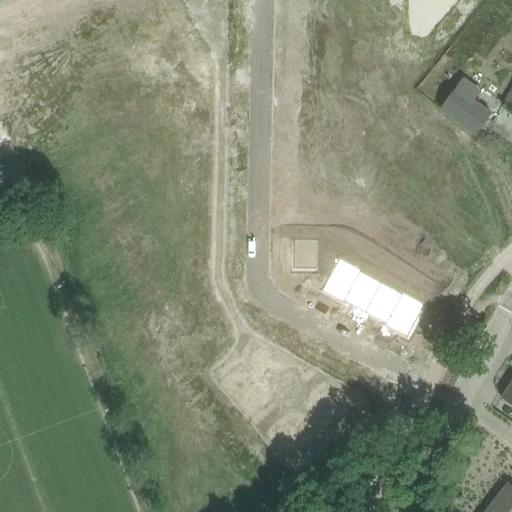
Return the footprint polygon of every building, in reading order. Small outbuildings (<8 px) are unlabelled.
[(457,87),(441,108),(475,133),(491,112),(457,87)] [(511,89),(503,104),(511,109),(511,89)] [(290,216),(290,231),(293,231),(293,233),(339,234),(339,208),(347,208),(348,192),(308,191),(307,206),(293,205),(293,216),(290,216)] [(301,239),(300,254),(328,255),(328,240),(301,239)] [(340,258),(322,291),(344,303),(345,301),(361,272),(362,270),(340,258)] [(361,272),(345,301),(366,313),(382,283),(361,272)] [(382,283),(366,313),(387,324),(403,294),(382,283)] [(387,324),(386,326),(408,338),(426,304),(404,293),(403,294),(387,324)] [(511,381),(502,397),(511,403),(511,381)] [(486,511),(511,511),(511,486),(511,485),(497,503),(494,502),(486,511)]
